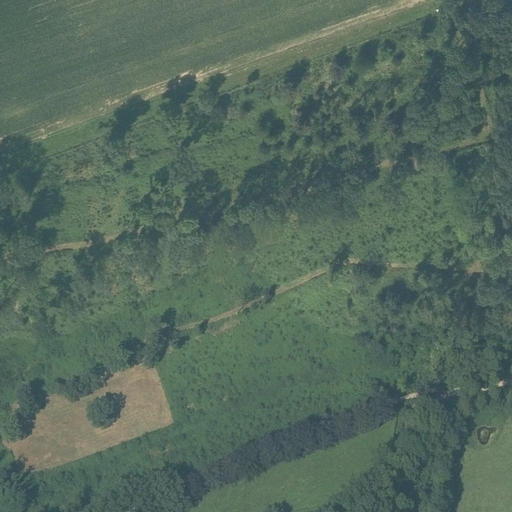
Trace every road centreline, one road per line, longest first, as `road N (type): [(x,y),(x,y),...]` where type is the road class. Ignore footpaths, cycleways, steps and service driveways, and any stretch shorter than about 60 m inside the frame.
road 1 (track): [(0,257),(91,244),(483,139),(486,114),(445,0)]
road 2 (track): [(511,266),(346,262),(162,331),(118,336),(0,326)]
road 3 (track): [(125,511),(387,402),(443,393)]
road 4 (track): [(443,393),(406,511)]
